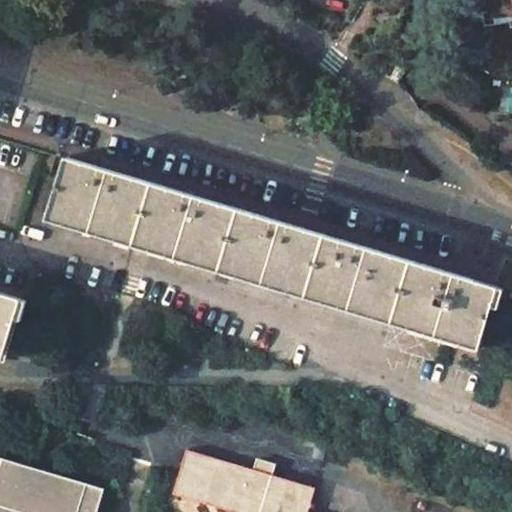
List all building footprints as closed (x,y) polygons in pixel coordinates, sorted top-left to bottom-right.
[(511,0),(486,0),(488,13),(511,10),(511,0)] [(383,69),(397,79),(413,54),(398,44),(383,69)] [(64,160),(48,213),(142,240),(159,188),(64,160)] [(229,266),(245,213),(161,188),(159,188),(142,240),(144,241),(229,266)] [(316,292),(332,239),(245,213),(229,266),(316,292)] [(403,317),(418,265),(332,239),(316,292),(403,317)] [(479,340),(495,287),(418,265),(403,317),(479,340)] [(0,352),(3,353),(20,299),(0,292),(0,352)] [(185,449),(172,493),(234,511),(306,511),(314,489),(275,477),(278,464),(257,458),(254,470),(185,449)] [(96,511),(103,491),(0,459),(0,508),(12,511),(96,511)]
